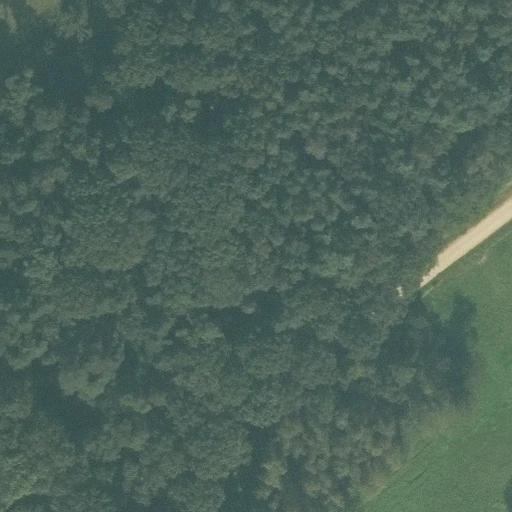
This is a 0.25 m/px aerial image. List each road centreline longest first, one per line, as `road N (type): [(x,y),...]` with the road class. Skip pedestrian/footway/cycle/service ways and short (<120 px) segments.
road 1 (track): [(85,511),(511,207)]
road 2 (track): [(206,0),(217,421)]
